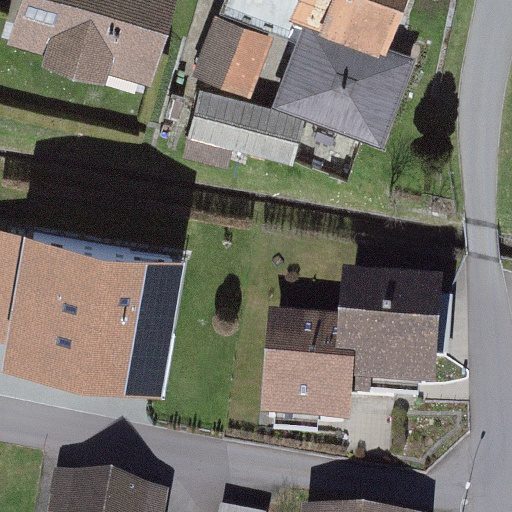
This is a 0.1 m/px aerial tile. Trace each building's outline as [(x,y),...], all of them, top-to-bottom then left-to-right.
[(188,0),(30,0),(17,45),(163,88),(188,0)] [(425,0),(307,0),(301,15),(403,56),(425,0)] [(289,42),(226,19),(205,75),(268,98),(289,42)] [(419,77),(314,32),(283,103),(388,148),(419,77)] [(206,96),(196,138),(300,162),(310,120),(206,96)] [(184,246),(34,220),(16,324),(166,349),(184,246)] [(358,329),(284,323),(274,434),(372,443),(376,397),(456,404),(464,305),(361,296),(358,329)] [(191,511),(192,509),(68,487),(63,511),(191,511)]
